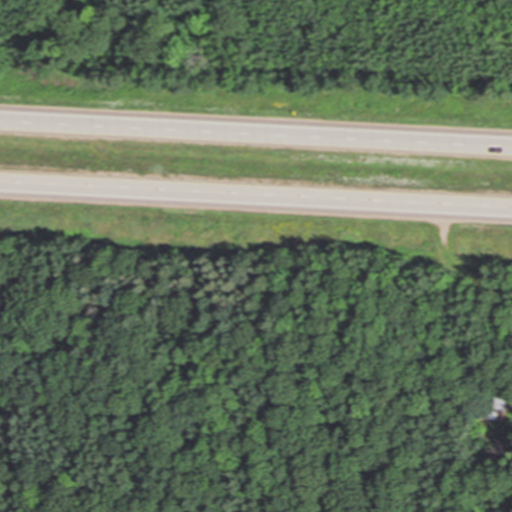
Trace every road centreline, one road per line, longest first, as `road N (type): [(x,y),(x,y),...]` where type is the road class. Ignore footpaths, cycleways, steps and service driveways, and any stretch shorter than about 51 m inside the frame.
road 1 (motorway): [(0,176),(511,204)]
road 2 (motorway): [(511,146),(0,120)]
